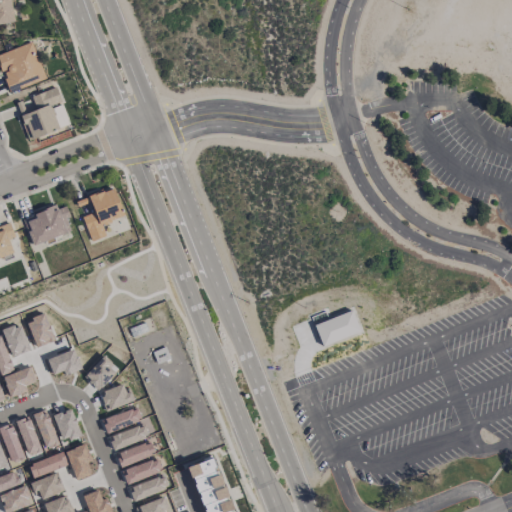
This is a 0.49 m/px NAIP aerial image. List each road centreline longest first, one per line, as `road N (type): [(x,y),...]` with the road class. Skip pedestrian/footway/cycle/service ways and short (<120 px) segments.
road 1 (secondary): [(307,511),(105,0)]
road 2 (secondary): [(75,0),(277,511)]
road 3 (residential): [(342,0),(329,74),(361,180),(398,225),(424,242),(511,266)]
road 4 (residential): [(511,263),(420,224),(380,186),(345,94),(346,33),(357,0)]
road 5 (residential): [(129,137),(219,118),(300,126),(339,120)]
road 6 (residential): [(123,511),(78,401),(49,393),(0,414)]
road 7 (residential): [(0,189),(129,137)]
